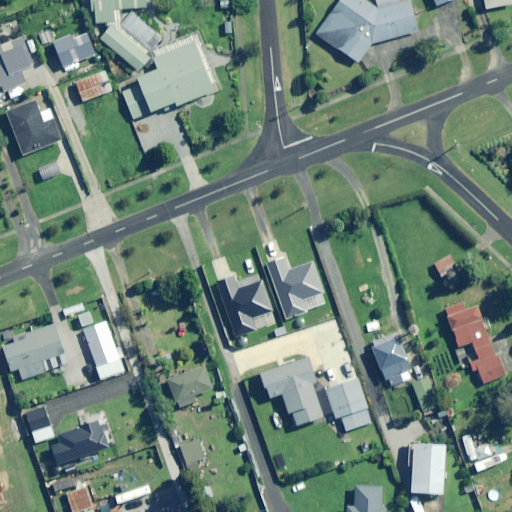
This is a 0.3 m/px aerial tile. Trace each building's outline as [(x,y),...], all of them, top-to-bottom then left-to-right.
[(93,0),(95,24),(114,23),(113,9),(147,7),(146,0),(93,0)] [(230,0),(219,0),(221,9),(231,9),(230,0)] [(378,9),(363,0),(340,0),(316,37),(357,65),(371,45),(416,32),(408,2),(378,9)] [(511,4),(511,0),(484,0),(487,10),(511,4)] [(149,58),(112,26),(100,39),(137,72),(149,58)] [(0,46),(0,87),(2,87),(4,92),(24,84),(20,73),(36,66),(24,37),(0,46)] [(90,54),(85,43),(75,48),(81,59),(90,54)] [(158,69),(119,83),(133,120),(172,106),(173,109),(213,94),(194,44),(155,59),(158,69)] [(113,92),(106,73),(76,83),(83,103),(113,92)] [(22,159),(35,153),(36,155),(43,153),(42,150),(63,142),(50,109),(40,113),(35,99),(3,111),(22,159)] [(456,268),(449,256),(434,265),(441,277),(456,268)] [(490,316),(483,318),(478,304),(449,314),(461,347),(475,342),(481,359),(472,362),(475,371),(480,369),(485,384),(507,376),(498,351),(495,352),(487,329),(494,327),(490,316)] [(93,323),(89,313),(77,318),(81,327),(93,323)] [(120,361),(107,323),(83,331),(96,369),(120,361)] [(67,365),(54,325),(22,335),(24,341),(3,349),(10,372),(18,369),(22,380),(67,365)] [(415,377),(400,338),(374,348),(390,387),(415,377)] [(258,375),(263,391),(265,390),(269,400),(281,395),(288,415),(292,414),(297,429),(324,420),(312,384),(316,383),(307,358),(258,375)] [(167,381),(176,404),(178,403),(180,408),(197,401),(195,395),(211,389),(203,367),(167,381)] [(440,405),(428,377),(414,383),(425,411),(440,405)] [(374,422),(360,378),(328,389),(338,419),(343,417),(348,431),(374,422)] [(53,433),(43,404),(22,410),(32,440),(53,433)] [(179,446),(185,465),(187,471),(198,467),(196,462),(204,459),(198,440),(179,446)] [(443,495),(445,446),(408,445),(407,467),(411,467),(410,493),(443,495)] [(224,494),(221,483),(203,489),(207,500),(224,494)] [(80,511),(94,507),(87,487),(65,495),(70,511),(80,511)] [(381,507),(382,489),(352,488),(351,506),(344,506),(344,511),(382,511),(383,507),(381,507)] [(427,501),(427,510),(442,510),(442,501),(427,501)]
